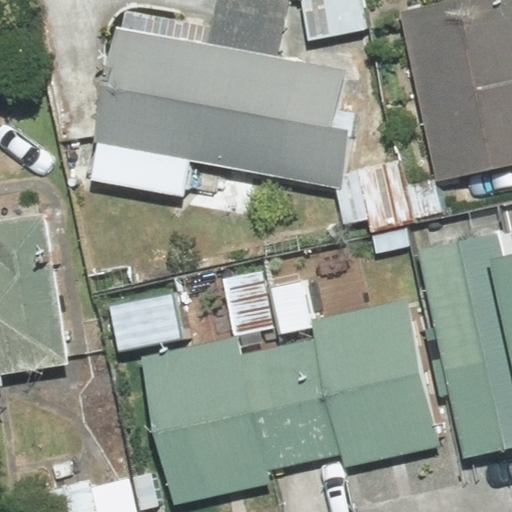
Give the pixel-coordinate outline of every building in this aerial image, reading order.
[(369,0),(295,0),(288,2),(297,44),(375,28),(369,0)] [(511,0),(449,0),(404,10),(441,183),(511,167),(511,0)] [(216,29),(123,13),(100,142),(349,186),(369,70),(213,43),(216,29)] [(55,216),(0,224),(0,378),(78,366),(55,216)] [(504,234),(424,251),(468,462),(511,453),(511,256),(508,257),(504,234)] [(243,336),(146,357),(179,507),(279,485),(276,473),(345,458),(348,470),(449,448),(416,298),(315,320),(319,341),(248,357),(243,336)] [(105,511),(98,479),(44,490),(48,511),(105,511)]
